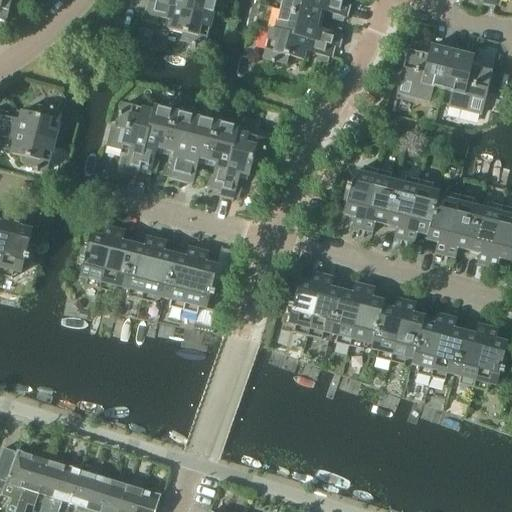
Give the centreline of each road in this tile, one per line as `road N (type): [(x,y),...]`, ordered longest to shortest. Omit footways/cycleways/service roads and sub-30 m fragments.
road 1 (residential): [(274,238),(311,142),(383,2)]
road 2 (residential): [(511,305),(274,238)]
road 3 (residential): [(194,464),(0,405)]
road 4 (residential): [(274,238),(100,194)]
road 5 (residential): [(338,511),(194,464)]
road 6 (residential): [(511,36),(383,2)]
